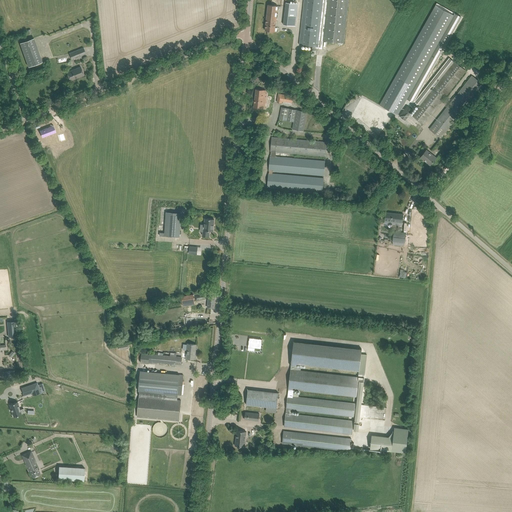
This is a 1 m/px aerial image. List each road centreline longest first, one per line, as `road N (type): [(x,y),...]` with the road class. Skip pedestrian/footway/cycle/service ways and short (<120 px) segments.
road 1 (tertiary): [(198,511),(244,37)]
road 2 (unclassified): [(511,268),(244,37)]
road 3 (unclassified): [(26,118),(245,27)]
road 4 (track): [(511,74),(425,192)]
